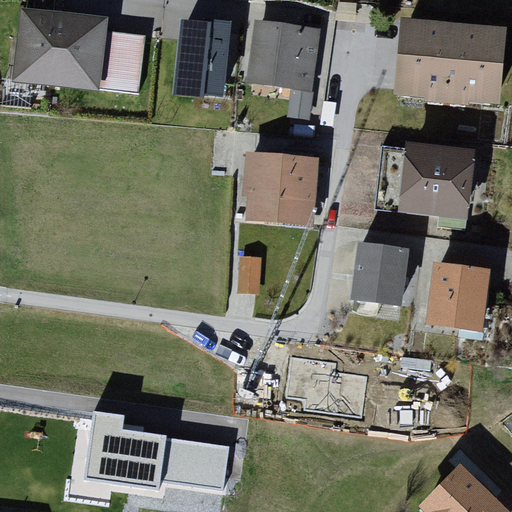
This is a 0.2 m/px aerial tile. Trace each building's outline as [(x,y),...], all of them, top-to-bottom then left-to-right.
[(14,90),(104,96),(109,22),(19,16),(14,90)] [(231,22),(181,19),(171,95),(226,100),(231,22)] [(310,127),(322,33),(257,25),(249,88),(290,93),(287,125),(310,127)] [(511,36),(405,26),(398,102),(505,111),(511,36)] [(482,163),(407,154),(399,215),(474,225),(482,163)] [(320,165),(248,156),(240,224),(313,233),(320,165)] [(414,256),(363,250),(355,305),(407,312),(414,256)] [(263,263),(239,261),(236,298),(260,300),(263,263)] [(497,276),(439,268),(431,330),(489,338),(497,276)] [(71,487),(221,510),(231,447),(125,431),(126,422),(93,417),(88,451),(76,450),(71,487)] [(507,511),(464,471),(424,511),(507,511)]
